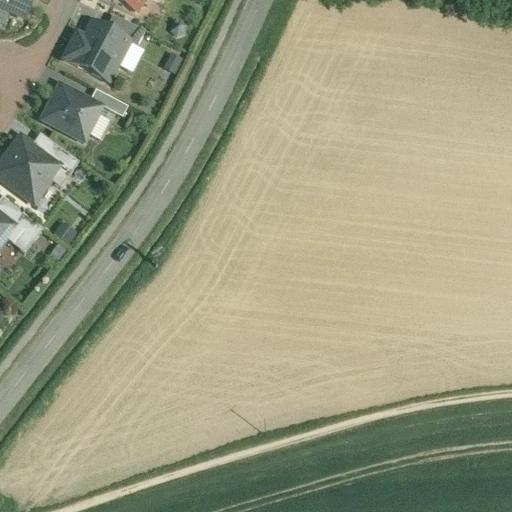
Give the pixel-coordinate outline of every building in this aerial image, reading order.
[(0,0),(0,13),(22,24),(32,0),(0,0)] [(100,0),(99,3),(133,19),(141,0),(100,0)] [(112,18),(104,34),(130,47),(138,51),(146,35),(112,18)] [(67,63),(65,66),(109,88),(130,47),(104,34),(88,26),(83,36),(76,32),(61,60),(67,63)] [(57,86),(39,123),(84,146),(103,108),(57,86)] [(19,138),(0,164),(0,184),(32,207),(60,168),(19,138)] [(0,215),(0,250),(17,229),(0,215)]
